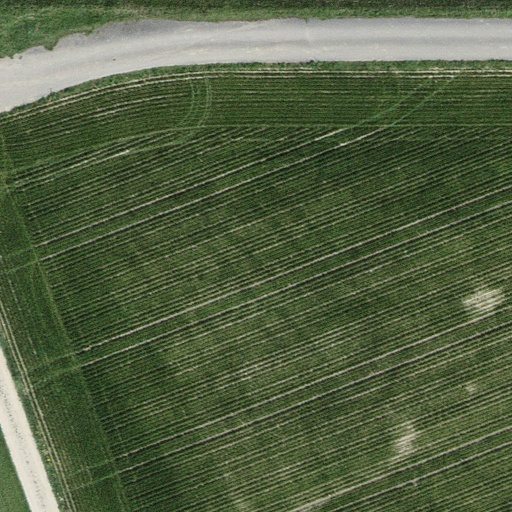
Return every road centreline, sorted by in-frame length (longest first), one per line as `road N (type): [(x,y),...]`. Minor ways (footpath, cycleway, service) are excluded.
road 1 (unclassified): [(0,81),(165,45),(511,38)]
road 2 (track): [(0,393),(42,511)]
